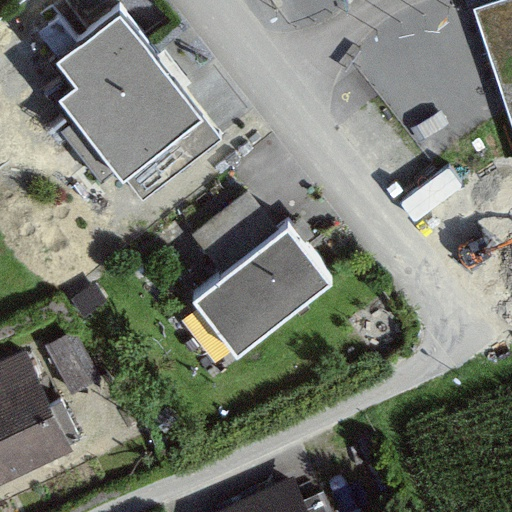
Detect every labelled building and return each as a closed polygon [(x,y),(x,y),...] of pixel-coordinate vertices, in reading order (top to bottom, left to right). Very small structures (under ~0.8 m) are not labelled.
[(511,0),(497,0),(478,6),(511,104),(511,0)] [(233,135),(123,11),(38,86),(149,210),(233,135)] [(337,275),(291,219),(199,293),(245,350),(337,275)] [(97,283),(77,296),(88,312),(108,298),(97,283)] [(77,330),(49,345),(74,390),(102,375),(77,330)] [(26,347),(0,359),(0,482),(75,446),(26,347)] [(317,511),(294,462),(199,509),(200,511),(317,511)]
